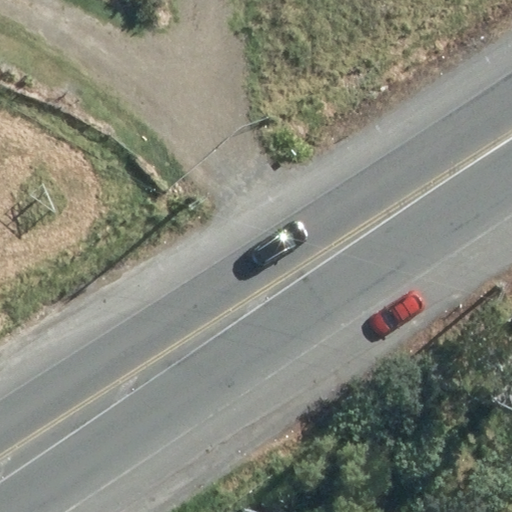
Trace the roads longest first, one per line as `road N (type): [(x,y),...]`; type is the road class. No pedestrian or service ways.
road 1 (primary): [(511,129),(0,448)]
road 2 (track): [(298,262),(124,72),(0,11)]
